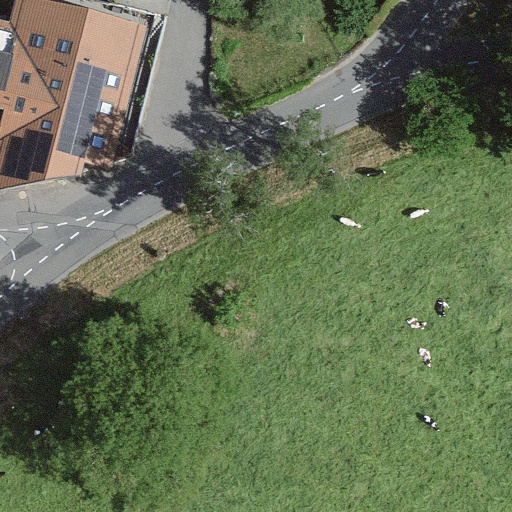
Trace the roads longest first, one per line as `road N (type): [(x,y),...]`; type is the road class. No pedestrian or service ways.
road 1 (tertiary): [(90,219),(379,66)]
road 2 (unclassified): [(511,57),(379,66)]
